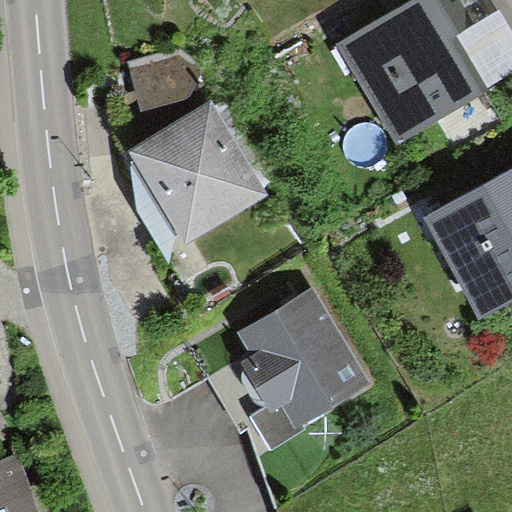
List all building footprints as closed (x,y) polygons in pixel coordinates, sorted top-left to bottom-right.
[(511,72),(471,0),(446,0),(365,45),(414,133),(511,79),(511,72)] [(194,44),(136,60),(150,113),(208,98),(194,44)] [(221,100),(129,161),(193,257),(285,196),(221,100)] [(511,166),(445,206),(511,319),(511,166)] [(304,297),(221,344),(273,437),(356,390),(304,297)] [(26,511),(11,461),(0,464),(0,511),(26,511)]
